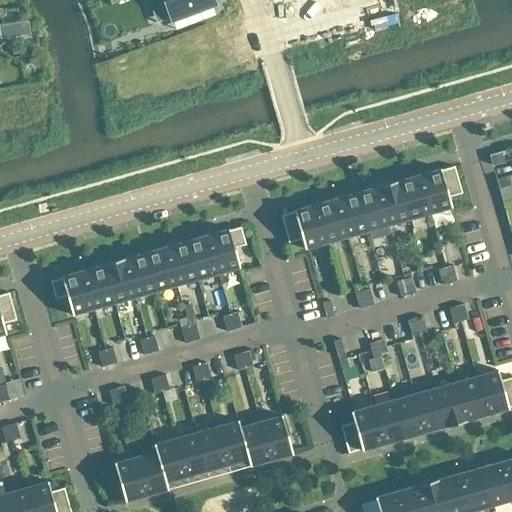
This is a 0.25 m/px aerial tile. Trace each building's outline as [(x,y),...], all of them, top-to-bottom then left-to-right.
[(148,0),(151,5),(163,0),(170,18),(182,13),(184,19),(200,13),(198,7),(213,2),(212,0),(148,0)] [(29,33),(27,22),(9,24),(10,36),(29,33)] [(244,79),(235,45),(212,52),(208,38),(160,52),(165,69),(179,65),(188,95),(244,79)] [(503,162),(501,152),(489,156),(492,166),(503,162)] [(462,194),(454,166),(440,170),(440,169),(419,175),(430,214),(451,208),(448,197),(462,194)] [(430,214),(419,175),(398,181),(409,220),(430,214)] [(510,185),(507,176),(495,179),(498,189),(510,185)] [(409,220),(398,181),(377,187),(388,226),(409,220)] [(388,226),(377,187),(356,192),(367,231),(388,226)] [(367,231),(356,192),(335,198),(346,237),(367,231)] [(346,237),(335,198),(315,204),(326,243),(346,237)] [(511,209),(511,199),(502,202),(505,212),(511,209)] [(326,243),(315,204),(293,210),(293,212),(280,215),(288,243),(301,239),(304,249),(326,243)] [(477,216),(463,216),(464,255),(478,254),(477,216)] [(245,245),(240,227),(229,230),(228,229),(207,235),(218,274),(239,268),(234,248),(245,245)] [(218,274),(207,235),(186,241),(197,280),(218,274)] [(197,280),(186,241),(165,247),(176,286),(197,280)] [(176,286),(165,247),(145,253),(156,291),(176,286)] [(156,291),(145,253),(124,259),(135,297),(156,291)] [(135,297),(124,259),(103,264),(114,303),(135,297)] [(114,303),(103,264),(82,270),(93,309),(114,303)] [(452,265),(445,267),(449,283),(457,281),(452,265)] [(449,283),(445,267),(437,270),(441,285),(449,283)] [(93,309),(82,270),(61,276),(61,278),(50,281),(55,299),(66,296),(72,315),(93,309)] [(411,277),(403,279),(408,295),(415,292),(411,277)] [(408,295),(403,279),(396,281),(400,297),(408,295)] [(369,289),(362,291),(366,306),(374,304),(369,289)] [(366,306),(362,291),(354,293),(358,308),(366,306)] [(0,335),(5,334),(3,324),(16,320),(8,293),(0,294),(0,335)] [(321,302),(326,318),(333,316),(329,300),(321,302)] [(468,319),(463,304),(456,306),(460,321),(468,319)] [(460,321),(456,306),(448,308),(452,324),(460,321)] [(241,327),(237,312),(229,314),(234,330),(241,327)] [(234,330),(229,314),(222,316),(226,332),(234,330)] [(426,331),(422,316),(414,318),(418,333),(426,331)] [(418,333),(414,318),(406,320),(411,335),(418,333)] [(201,342),(216,338),(212,321),(196,325),(201,342)] [(200,339),(195,324),(188,326),(192,341),(200,339)] [(408,337),(404,324),(385,329),(389,343),(408,337)] [(192,341),(188,326),(180,328),(184,344),(192,341)] [(369,334),(371,341),(379,339),(377,332),(369,334)] [(146,338),(151,353),(158,351),(154,336),(146,338)] [(151,353),(146,338),(139,340),(143,355),(151,353)] [(344,354),(340,339),(332,341),(336,356),(344,354)] [(388,354),(383,339),(376,341),(380,356),(388,354)] [(363,340),(343,340),(343,348),(362,348),(363,340)] [(137,341),(123,345),(129,363),(143,359),(137,341)] [(380,356),(376,341),(368,343),(373,359),(380,356)] [(117,363),(112,347),(105,350),(109,365),(117,363)] [(109,365),(105,350),(97,352),(101,367),(109,365)] [(252,366),(248,350),(240,353),(245,368),(252,366)] [(245,368),(240,353),(233,355),(237,370),(245,368)] [(211,378),(206,362),(199,364),(203,380),(211,378)] [(203,380),(199,364),(191,367),(195,382),(203,380)] [(497,370),(476,376),(487,415),(508,409),(508,408),(511,406),(511,377),(500,380),(497,370)] [(169,390),(165,374),(157,376),(161,392),(169,390)] [(161,392),(157,376),(149,378),(154,394),(161,392)] [(487,415),(476,376),(455,382),(466,421),(487,415)] [(466,421),(455,382),(434,388),(445,427),(466,421)] [(9,399),(5,384),(0,385),(0,396),(1,402),(9,399)] [(128,401),(123,386),(116,388),(120,403),(128,401)] [(120,403),(116,388),(108,390),(112,406),(120,403)] [(445,427),(434,388),(413,394),(424,433),(445,427)] [(328,411),(345,405),(341,394),(325,399),(328,411)] [(424,433),(413,394),(393,400),(404,439),(424,433)] [(404,439),(393,400),(372,406),(383,445),(404,439)] [(383,445),(372,406),(350,412),(353,422),(340,426),(348,453),(361,449),(361,451),(383,445)] [(281,415),(260,421),(271,460),(292,454),(281,415)] [(239,427),(240,427),(238,420),(216,426),(227,465),(247,460),(248,459),(239,427)] [(260,421),(240,427),(239,427),(248,459),(247,460),(249,467),(271,460),(260,421)] [(12,440),(8,425),(0,427),(5,442),(12,440)] [(227,465),(216,426),(195,432),(206,471),(227,465)] [(206,471),(195,432),(174,438),(185,477),(206,471)] [(185,477),(174,438),(153,444),(155,451),(156,451),(165,483),(166,483),(185,477)] [(156,451),(155,451),(135,457),(146,496),(168,490),(166,483),(165,483),(156,451)] [(146,496),(135,457),(113,463),(125,502),(146,496)] [(511,500),(511,458),(500,462),(511,501),(511,500)] [(511,501),(500,462),(479,468),(490,507),(511,501)] [(471,511),(490,507),(479,468),(458,474),(469,511),(471,511)] [(469,511),(458,474),(438,479),(446,511),(469,511)] [(446,511),(438,479),(417,485),(424,511),(446,511)] [(70,511),(64,488),(50,491),(48,481),(26,487),(32,511),(70,511)] [(424,511),(417,485),(396,491),(401,511),(424,511)] [(32,511),(26,487),(5,493),(10,511),(32,511)] [(401,511),(396,491),(375,497),(378,511),(401,511)] [(0,511),(10,511),(5,493),(0,494),(0,511)]
